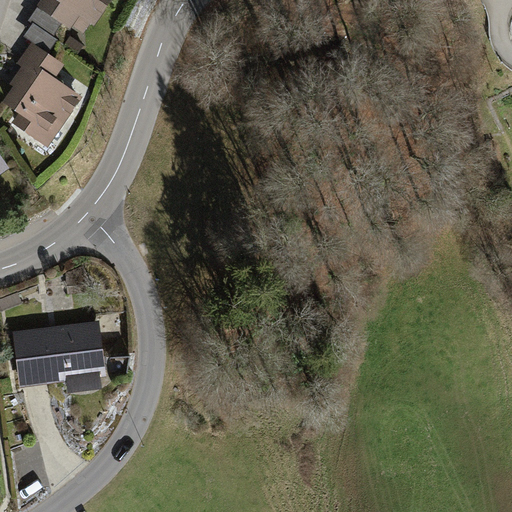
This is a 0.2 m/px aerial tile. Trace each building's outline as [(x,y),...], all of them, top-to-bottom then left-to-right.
[(113,0),(41,0),(36,7),(38,8),(63,25),(71,31),(81,16),(95,26),(113,0)] [(63,25),(38,8),(30,21),(34,23),(55,37),(63,25)] [(55,37),(34,23),(25,36),(32,41),(50,53),(59,40),(55,37)] [(70,37),(64,46),(78,55),(84,46),(70,37)] [(32,41),(17,63),(22,67),(11,84),(14,86),(3,103),(21,114),(13,126),(49,150),(85,96),(59,79),(68,65),(50,53),(32,41)] [(0,174),(9,168),(0,155),(0,174)] [(84,267),(66,274),(68,295),(87,292),(84,267)] [(18,293),(0,300),(0,313),(24,305),(18,293)] [(101,322),(15,331),(21,387),(67,382),(102,378),(107,378),(101,322)] [(102,378),(67,382),(69,394),(103,390),(102,378)]
